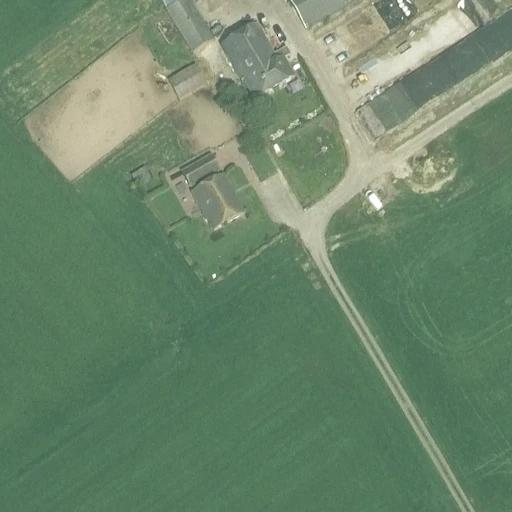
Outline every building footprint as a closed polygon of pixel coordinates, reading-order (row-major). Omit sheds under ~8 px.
[(159,0),(192,53),(212,41),(187,0),(159,0)] [(288,0),(306,30),(346,7),(342,0),(288,0)] [(468,86),(511,57),(511,16),(449,58),(468,86)] [(256,102),(295,80),(284,60),(291,56),(287,49),(275,56),(258,25),(222,45),(243,82),(244,81),(256,102)] [(167,82),(179,100),(206,85),(196,67),(167,82)] [(212,155),(183,171),(190,186),(193,184),(197,191),(194,193),(213,232),(243,217),(224,179),(208,186),(205,180),(220,172),(212,155)] [(136,185),(150,177),(145,169),(131,177),(136,185)]
